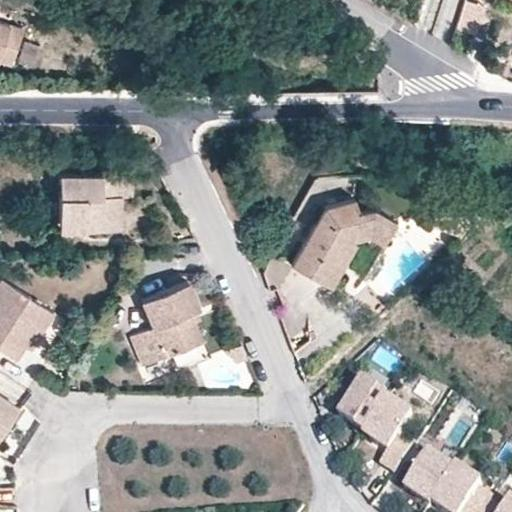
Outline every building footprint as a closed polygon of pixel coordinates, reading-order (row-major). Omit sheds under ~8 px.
[(0,58),(10,62),(19,28),(0,21),(0,58)] [(133,172),(58,172),(58,229),(114,229),(114,196),(122,196),(133,195),(133,172)] [(292,264),(325,283),(350,238),(367,233),(382,242),(395,219),(372,205),(358,209),(354,196),(323,205),(291,264),(292,264)] [(460,231),(466,212),(437,202),(430,221),(460,231)] [(471,213),(474,225),(486,216),(474,212),(471,213)] [(325,283),(331,286),(356,241),(350,238),(325,283)] [(278,289),(292,264),(291,264),(271,254),(262,270),(268,289),(275,287),(278,289)] [(24,344),(48,307),(1,277),(0,277),(0,348),(15,358),(24,344)] [(141,298),(152,326),(130,335),(142,365),(202,340),(194,319),(190,311),(195,309),(198,307),(186,279),(141,298)] [(30,348),(53,310),(48,307),(24,344),(30,348)] [(190,311),(194,319),(199,317),(195,309),(190,311)] [(245,355),(239,340),(224,347),(235,359),(245,355)] [(388,400),(389,398),(363,381),(339,417),(366,434),(388,400)] [(0,431),(18,404),(0,392),(0,431)] [(366,434),(364,436),(388,453),(389,454),(404,433),(414,418),(388,400),(366,434)] [(484,411),(479,418),(487,423),(492,417),(484,411)] [(380,464),(395,475),(417,442),(404,433),(389,454),(388,453),(380,464)] [(432,504),(455,471),(429,454),(404,490),(431,507),(432,504)] [(455,471),(432,504),(443,511),(465,511),(479,492),(483,486),(457,469),(455,471)] [(484,511),(490,503),(491,501),(479,492),(465,511),(484,511)] [(511,511),(511,501),(503,511),(511,511)] [(503,511),(490,503),(484,511),(503,511)]
